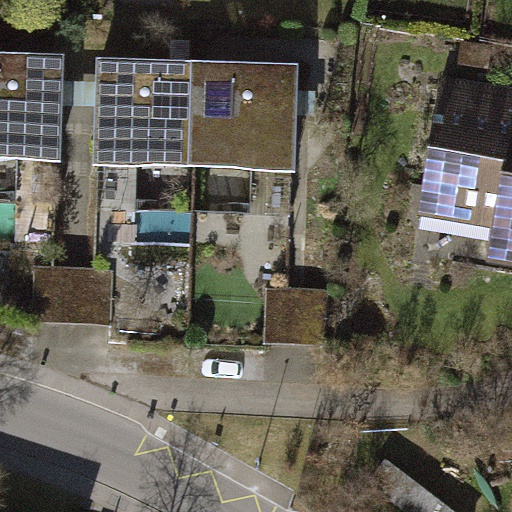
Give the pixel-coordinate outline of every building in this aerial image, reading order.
[(0,186),(54,189),(58,81),(0,78),(0,186)] [(187,195),(189,84),(99,82),(97,194),(187,195)] [(293,197),(295,86),(189,84),(187,195),(293,197)] [(511,100),(444,91),(424,230),(496,241),(490,279),(511,282),(511,100)] [(117,332),(114,273),(38,277),(41,336),(117,332)] [(333,351),(332,300),(268,302),(269,353),(333,351)]
